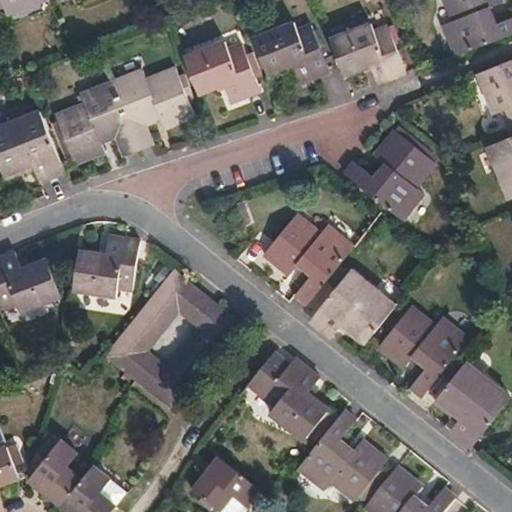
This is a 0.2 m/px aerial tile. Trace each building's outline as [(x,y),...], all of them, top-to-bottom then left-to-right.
[(50,0),(49,0),(0,0),(0,8),(5,6),(8,17),(50,0)] [(511,21),(495,28),(489,11),(502,6),(501,5),(499,0),(448,0),(457,22),(444,27),(455,58),(511,35),(511,21)] [(328,67),(313,24),(300,27),(297,20),(253,35),(267,72),(292,61),(298,78),(328,67)] [(408,75),(392,33),(379,37),(376,29),(333,44),(346,80),(372,71),(377,85),(408,75)] [(265,91),(247,47),(233,52),(230,44),(187,60),(201,96),(227,87),(234,102),(265,91)] [(511,67),(479,80),(495,123),(504,119),(509,132),(511,130),(511,67)] [(195,117),(179,75),(151,86),(146,72),(114,84),(141,150),(155,144),(146,123),(162,117),(167,128),(195,117)] [(141,150),(114,84),(84,95),(89,109),(60,121),(75,162),(106,152),(101,139),(118,134),(126,156),(141,150)] [(66,169),(42,110),(0,125),(0,153),(7,173),(27,165),(34,180),(66,169)] [(421,199),(409,189),(425,166),(389,137),(372,161),(386,171),(377,183),(355,167),(346,180),(402,225),(421,199)] [(511,202),(511,146),(494,153),(492,157),(510,203),(511,202)] [(305,308),(348,253),(323,232),(314,246),(288,226),(262,260),(287,279),(294,270),(308,281),(293,299),(305,308)] [(133,291),(138,246),(104,242),(102,257),(76,253),(71,292),(117,298),(118,289),(133,291)] [(59,295),(45,259),(15,270),(9,255),(0,258),(0,305),(0,306),(13,301),(16,310),(59,295)] [(234,322),(168,268),(121,326),(106,345),(172,399),(234,322)] [(365,343),(396,303),(354,270),(310,322),(333,340),(344,328),(365,343)] [(434,328),(412,311),(382,347),(406,366),(413,356),(427,367),(413,385),(425,394),(469,338),(443,317),(434,328)] [(306,395),(299,391),(304,385),(310,376),(284,356),(279,364),(268,356),(247,383),(268,400),(263,407),(298,437),(299,435),(305,428),(312,432),(326,415),(320,410),(321,407),(306,395)] [(510,398),(466,365),(438,399),(455,413),(443,428),(469,448),(510,398)] [(306,395),(310,389),(304,385),(299,391),(306,395)] [(295,467),(322,489),(330,478),(353,495),(355,492),(362,498),(373,483),(367,479),(380,462),(357,442),(354,447),(349,452),(335,442),(339,436),(349,422),(337,412),(295,467)] [(307,439),(312,432),(305,428),(299,435),(307,439)] [(349,452),(354,447),(339,436),(335,442),(349,452)] [(79,479),(64,468),(75,454),(60,441),(28,482),(58,506),(79,479)] [(0,483),(15,478),(3,448),(0,449),(0,483)] [(253,487),(213,456),(187,487),(214,508),(226,493),(240,503),(253,487)] [(108,511),(113,506),(96,493),(107,479),(90,466),(83,474),(79,479),(58,506),(65,511),(108,511)] [(441,511),(452,500),(439,489),(424,508),(410,498),(418,487),(394,467),(370,498),(387,511),(441,511)]
